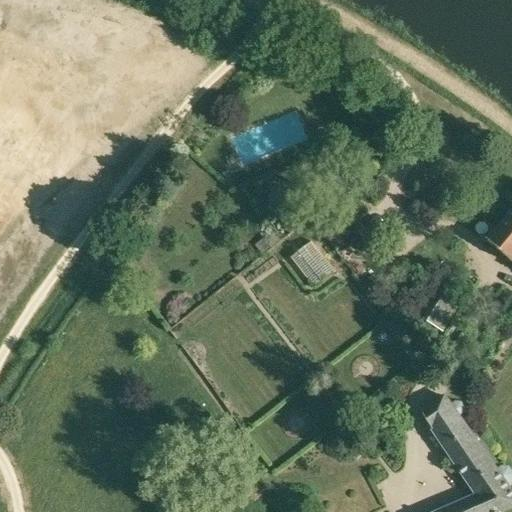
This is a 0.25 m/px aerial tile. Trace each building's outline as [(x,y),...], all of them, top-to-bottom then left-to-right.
[(248,162),(262,164),(264,147),(251,146),(248,162)] [(487,241),(511,262),(511,216),(509,214),(487,241)] [(278,242),(272,234),(256,246),(262,255),(278,242)] [(291,259),(313,288),(332,272),(311,243),(291,259)] [(434,299),(454,312),(472,285),(451,272),(434,299)] [(438,511),(500,511),(511,507),(511,494),(506,486),(511,482),(511,480),(511,472),(509,468),(502,467),(500,469),(462,415),(463,414),(464,409),(460,403),(456,402),(450,406),(444,397),(421,413),(433,430),(432,431),(475,495),(438,511)]
